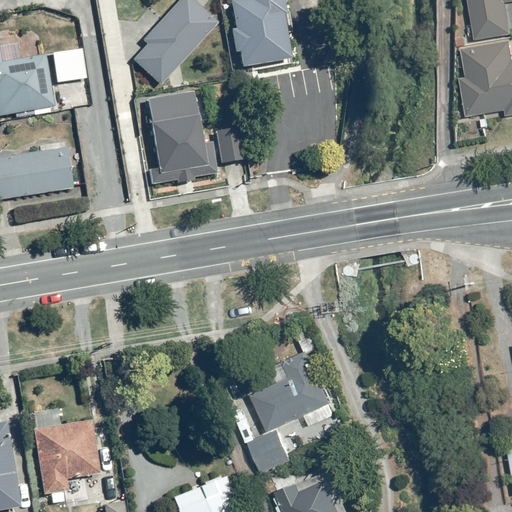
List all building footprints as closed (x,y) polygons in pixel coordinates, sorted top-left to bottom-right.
[(131,62),(158,87),(216,25),(189,0),(181,0),(142,41),(147,45),(131,62)] [(238,0),(229,2),(241,70),(290,61),(279,0),(238,0)] [(511,0),(468,0),(475,41),(511,36),(506,4),(511,3),(511,0)] [(79,38),(50,40),(53,70),(81,68),(79,38)] [(507,117),(511,115),(511,58),(509,43),(462,50),(467,79),(461,80),(466,119),(506,112),(507,117)] [(0,117),(52,109),(44,56),(0,63),(0,117)] [(146,103),(156,175),(205,168),(193,93),(146,103)] [(65,149),(0,158),(0,201),(72,191),(65,149)] [(292,377),(252,395),(269,432),(303,417),(306,425),(325,417),(321,406),(328,403),(310,360),(289,369),(292,377)] [(90,418),(31,427),(41,495),(66,492),(64,479),(99,474),(90,418)] [(8,431),(0,431),(0,510),(17,508),(8,431)] [(277,431),(247,445),(261,475),(291,462),(277,431)] [(341,511),(321,471),(272,495),(280,511),(341,511)] [(236,511),(221,476),(171,498),(176,511),(236,511)] [(125,511),(124,500),(102,502),(103,511),(125,511)]
